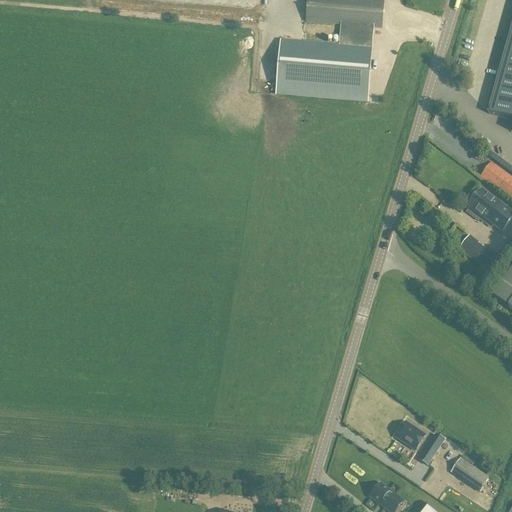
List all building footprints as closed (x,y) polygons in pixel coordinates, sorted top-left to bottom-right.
[(346,0),(307,0),(306,23),(340,26),(339,47),(270,41),(265,97),(367,106),(372,51),(373,29),(382,30),(384,3),(381,3),(381,0),(372,0),(373,2),(346,0)] [(511,30),(508,45),(511,45),(511,46),(506,69),(502,68),(489,114),(511,120),(511,30)] [(485,132),(478,139),(488,150),(495,142),(485,132)] [(511,167),(492,153),(489,157),(509,172),(511,167)] [(511,180),(490,164),(480,179),(511,203),(511,180)] [(511,215),(481,192),(469,208),(502,233),(511,219),(511,215)] [(469,238),(458,253),(492,278),(503,263),(469,238)] [(511,311),(511,269),(492,297),(511,311)] [(423,438),(424,437),(405,424),(395,439),(414,452),(421,442),(428,447),(431,443),(423,438)] [(428,447),(419,461),(427,467),(444,442),(435,436),(431,443),(428,447)] [(460,460),(450,474),(478,494),(488,480),(460,460)] [(394,511),(403,502),(384,487),(374,500),(389,511),(394,511)] [(178,511),(203,511),(205,501),(182,496),(178,511)] [(422,511),(427,504),(412,496),(407,503),(422,511)] [(157,509),(172,509),(172,498),(156,498),(157,509)] [(144,499),(141,511),(150,511),(152,500),(144,499)]
